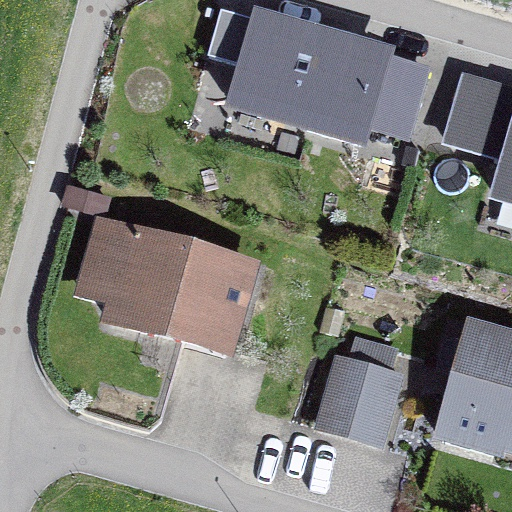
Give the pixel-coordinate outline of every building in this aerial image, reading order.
[(423,60),(279,21),(253,118),(397,157),(423,60)] [(511,96),(476,88),(460,153),(511,165),(511,96)] [(285,269),(115,228),(96,306),(132,314),(127,336),(261,369),(285,269)] [(511,337),(491,333),(464,448),(511,459),(511,337)] [(414,385),(346,368),(328,437),(396,455),(414,385)]
